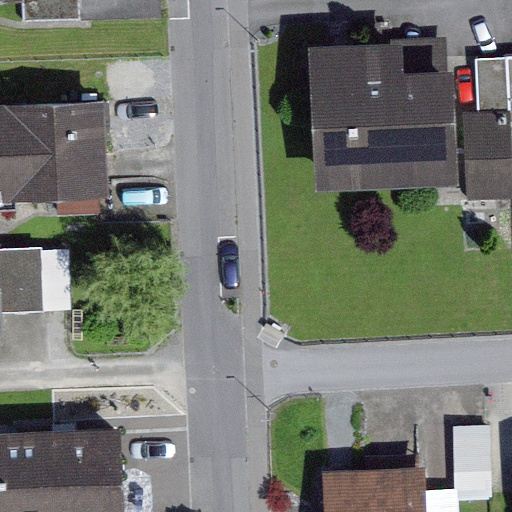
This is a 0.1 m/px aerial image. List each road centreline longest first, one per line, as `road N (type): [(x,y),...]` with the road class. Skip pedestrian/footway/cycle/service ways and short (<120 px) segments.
road 1 (residential): [(224,370),(207,0)]
road 2 (residential): [(224,370),(511,357)]
road 3 (residential): [(230,511),(224,370)]
